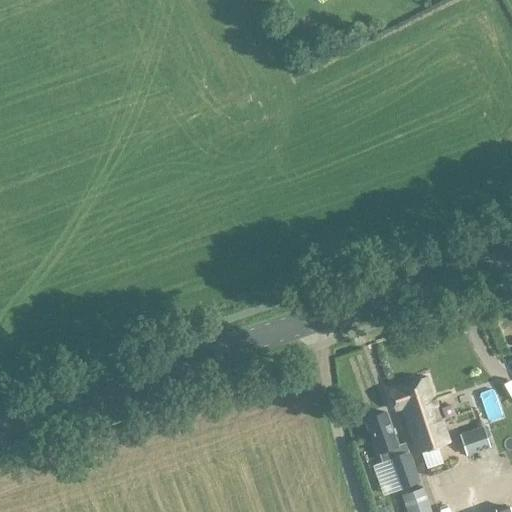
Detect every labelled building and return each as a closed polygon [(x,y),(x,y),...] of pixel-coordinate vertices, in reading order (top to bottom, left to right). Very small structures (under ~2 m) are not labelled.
[(438,336),(454,339),(456,324),(441,321),(438,336)] [(400,408),(410,434),(416,453),(447,442),(425,378),(394,389),(394,390),(387,393),(394,411),(400,408)] [(405,443),(397,446),(385,413),(366,419),(381,462),(389,459),(400,489),(419,482),(405,443)] [(489,446),(482,426),(459,434),(466,454),(489,446)] [(430,511),(422,488),(401,496),(406,511),(430,511)]
